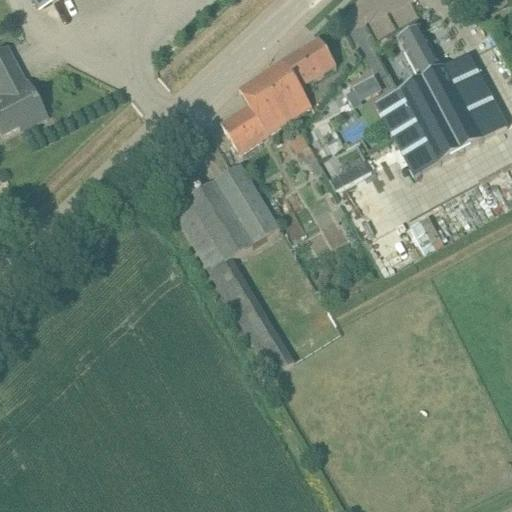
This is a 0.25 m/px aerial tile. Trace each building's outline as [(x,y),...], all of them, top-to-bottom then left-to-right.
[(60,0),(32,0),(39,12),(60,0)] [(385,126),(414,181),(507,131),(478,76),(469,58),(443,73),(420,31),(397,43),(420,85),(376,109),(385,126)] [(239,94),(249,109),(221,128),(240,156),(311,109),(300,91),(319,80),(336,70),(319,42),(283,65),(239,94)] [(0,134),(3,139),(31,124),(33,129),(48,121),(29,86),(26,87),(7,52),(0,55),(0,134)] [(300,137),(288,144),(296,157),(308,150),(300,137)] [(364,162),(328,182),(335,193),(370,174),(364,162)] [(172,212),(211,277),(280,235),(241,170),(172,212)] [(211,277),(270,379),(293,366),(234,263),(211,277)]
